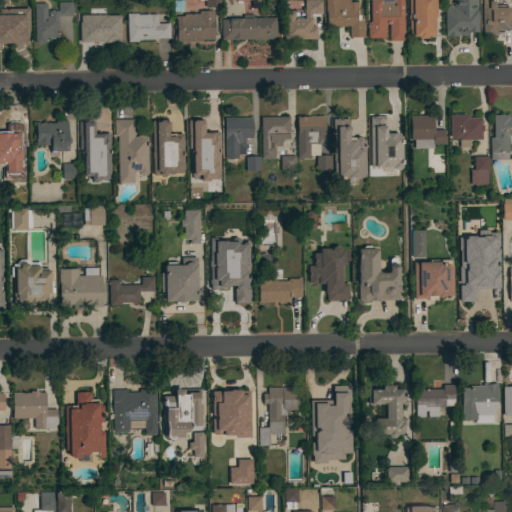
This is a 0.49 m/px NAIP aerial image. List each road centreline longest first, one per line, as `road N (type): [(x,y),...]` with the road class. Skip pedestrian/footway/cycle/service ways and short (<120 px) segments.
road 1 (residential): [(511,76),(0,84)]
road 2 (residential): [(511,341),(0,349)]
